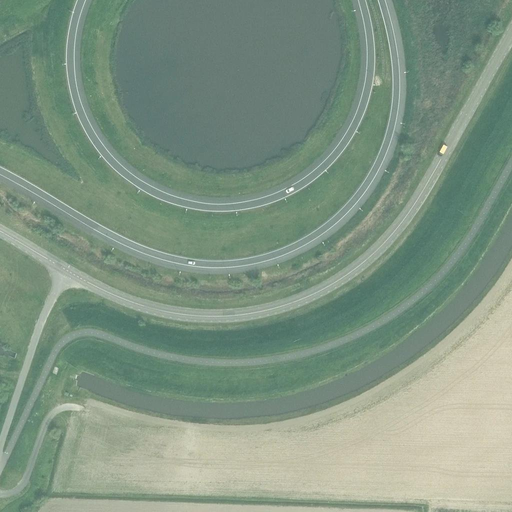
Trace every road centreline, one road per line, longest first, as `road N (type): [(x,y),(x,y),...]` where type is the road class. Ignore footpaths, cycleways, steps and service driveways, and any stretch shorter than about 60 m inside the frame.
road 1 (motorway): [(0,170),(115,237),(168,257),(220,264),(272,256),(320,232),(352,203),(382,157),(396,94),(381,0)]
road 2 (tertiary): [(65,270),(124,299),(197,315),(269,309),(338,280),(414,205),(511,30)]
road 3 (motorway): [(360,0),(370,74),(349,136),(289,192),(219,208),(148,188),(119,168),(88,129),(71,76),(71,30),(81,0)]
road 4 (unclassified): [(0,457),(65,270)]
